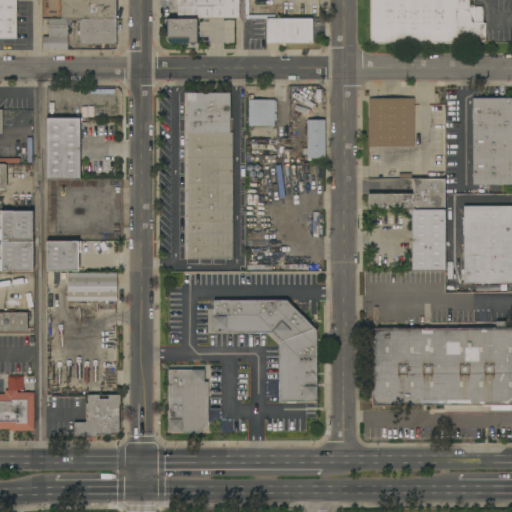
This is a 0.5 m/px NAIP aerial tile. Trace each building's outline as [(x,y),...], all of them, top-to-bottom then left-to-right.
[(0,0),(16,0),(16,39),(0,39),(0,0)] [(60,18),(60,0),(117,0),(117,19),(116,19),(79,18),(60,18)] [(177,19),(177,0),(239,0),(239,19),(197,19),(177,19)] [(469,0),(469,6),(474,6),(474,7),(482,7),(482,22),(483,22),(483,23),(485,23),(485,41),(457,41),(457,43),(371,43),(371,0),(469,0)] [(116,44),(79,44),(79,18),(116,19),(116,44)] [(67,50),(42,50),(42,37),(48,37),(48,19),(67,19),(67,50)] [(197,44),(170,44),(167,41),(167,19),(177,19),(197,19),(197,44)] [(312,19),(312,43),(267,43),(266,19),(312,19)] [(187,93),(195,93),(230,93),(230,132),(232,132),(232,259),(187,259),(187,93)] [(248,100),(248,95),(253,95),(253,100),(274,100),(274,101),(276,101),(276,112),(274,112),(274,114),(276,114),(276,121),(274,121),(274,126),(248,126),(248,100)] [(368,99),(414,98),(414,147),(369,147),(368,99)] [(473,98),(511,98),(511,185),(473,185),(473,98)] [(80,178),(47,179),(46,118),(80,118),(80,178)] [(325,158),(307,158),(307,155),(303,155),(303,148),(307,148),(307,120),(325,120),(325,158)] [(295,193),(290,194),(283,165),(288,164),(295,193)] [(368,210),(368,195),(413,194),(413,179),(444,179),(444,209),(411,209),(368,210)] [(463,207),(511,205),(511,283),(464,283),(463,207)] [(445,271),(412,271),(411,209),(444,209),(444,241),(445,252),(445,271)] [(32,211),(32,240),(0,240),(0,230),(1,230),(1,211),(32,211)] [(444,241),(452,241),(452,252),(445,252),(444,241)] [(33,242),(33,271),(0,271),(0,260),(1,260),(1,242),(33,242)] [(78,270),(46,271),(46,242),(78,242),(78,270)] [(116,273),(116,301),(107,301),(107,306),(95,306),(95,301),(88,301),(88,304),(70,304),(70,302),(68,302),(67,273),(116,273)] [(317,401),(280,401),(280,343),(271,333),(223,333),(223,329),(213,329),(213,301),(286,301),(316,331),(317,401)] [(0,313),(8,313),(8,310),(15,310),(15,306),(25,306),(25,313),(27,313),(27,332),(0,332),(0,313)] [(371,330),(495,328),(495,321),(506,321),(506,328),(511,328),(511,412),(445,413),(445,405),(372,405),(371,330)] [(181,433),(181,432),(168,432),(169,370),(191,371),(191,370),(204,370),(203,382),(208,382),(207,424),(199,433),(181,433)] [(34,431),(9,431),(9,429),(0,429),(0,394),(5,394),(5,390),(8,390),(8,377),(22,377),(22,390),(17,390),(17,393),(34,393),(34,431)] [(81,381),(95,381),(95,393),(81,393),(81,381)] [(74,437),(74,423),(86,423),(86,405),(88,405),(88,395),(98,395),(98,399),(108,399),(108,395),(120,395),(120,405),(119,405),(118,432),(116,435),(95,435),(95,437),(74,437)]
